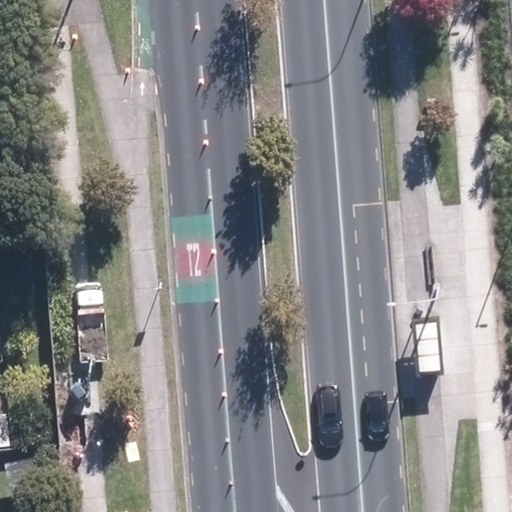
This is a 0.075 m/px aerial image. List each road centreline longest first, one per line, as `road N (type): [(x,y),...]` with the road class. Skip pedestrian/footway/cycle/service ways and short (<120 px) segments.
road 1 (primary): [(320,0),(360,511)]
road 2 (primary): [(233,511),(194,0)]
